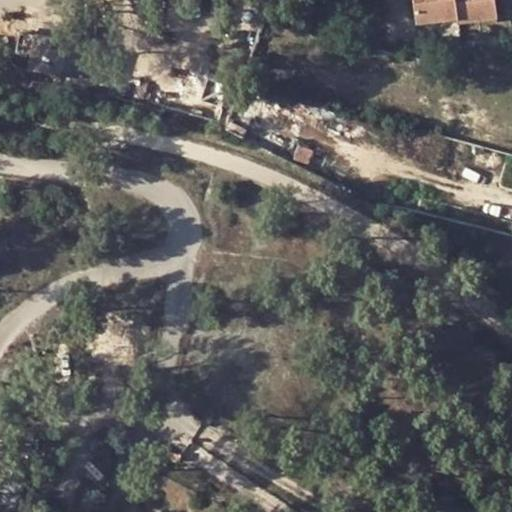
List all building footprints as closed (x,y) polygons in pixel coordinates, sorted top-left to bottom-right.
[(456,13),(456,20),(497,14),(495,0),(413,0),(416,20),(456,13)] [(18,29),(13,63),(94,77),(97,53),(73,49),(66,48),(67,37),(18,29)] [(66,48),(73,49),(75,38),(67,37),(66,48)] [(97,53),(94,77),(103,79),(106,54),(97,53)] [(299,143),(294,157),(308,162),(313,148),(299,143)] [(168,450),(165,457),(179,461),(180,454),(168,450)] [(6,482),(21,489),(26,476),(12,470),(6,482)] [(12,511),(21,489),(6,482),(0,498),(0,510),(4,511),(12,511)]
